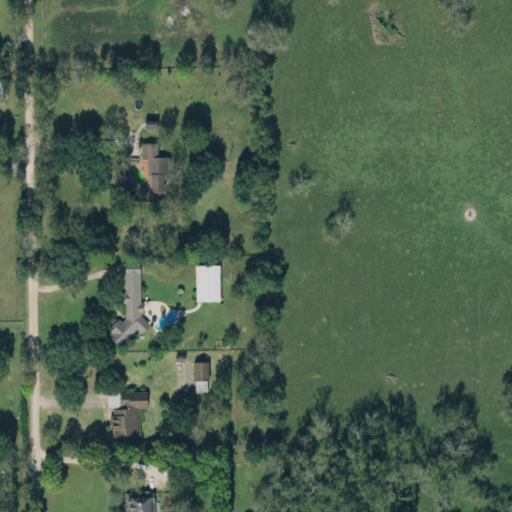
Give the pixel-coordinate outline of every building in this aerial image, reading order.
[(145,156),(145,198),(163,198),(163,174),(168,174),(168,155),(156,155),(156,140),(140,140),(140,156),(145,156)] [(123,291),(122,256),(138,256),(138,300),(141,301),(141,311),(139,314),(146,320),(138,330),(131,325),(115,341),(105,332),(117,316),(120,318),(124,315),(123,301),(121,302),(121,291),(123,291)] [(218,263),(194,263),(194,299),(219,298),(218,263)] [(191,359),(200,357),(205,359),(206,377),(199,376),(191,378),(191,359)] [(136,406),(137,432),(110,433),(109,427),(107,427),(107,410),(110,410),(110,405),(114,404),(118,402),(117,388),(145,388),(145,406),(136,406)] [(128,511),(127,492),(151,492),(152,511),(128,511)]
